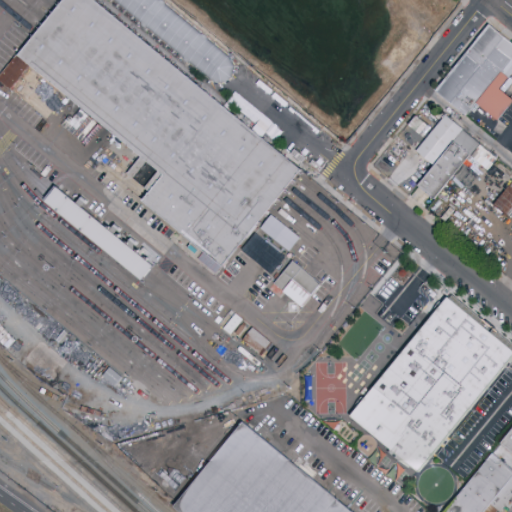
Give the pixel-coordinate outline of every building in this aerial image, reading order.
[(222,269),(142,203),(164,176),(18,57),(37,34),(46,23),(56,11),(64,1),(64,0),(90,0),(301,172),(296,177),(288,187),(281,196),(271,208),(262,219),(222,269)] [(116,0),(214,80),(218,81),(224,81),(228,80),(232,76),(235,72),(236,67),(236,62),(234,57),(165,0),(116,0)] [(511,104),(503,116),(500,120),(486,108),(480,103),(470,113),(460,105),(455,100),(454,100),(442,90),(440,89),(442,87),(480,38),(492,23),(497,27),(502,29),(510,34),(511,36),(511,77),(504,87),(511,95),(511,104)] [(14,88),(34,64),(20,53),(1,77),(14,88)] [(445,117),(416,152),(433,166),(416,186),(434,201),(470,158),(486,171),(496,159),(445,117)] [(156,192),(170,173),(146,155),(132,174),(156,192)] [(511,216),(504,209),(496,203),(503,194),(505,191),(511,183),(511,216)] [(45,203),(52,195),(56,189),(153,269),(148,275),(141,283),(45,203)] [(289,260),(275,277),(245,252),(259,236),(289,260)] [(322,284),(304,306),(277,284),(278,284),(296,259),(322,281),(324,282),(323,283),(322,284)] [(440,465),(430,477),(416,465),(384,439),(354,414),(361,405),(384,377),(411,343),(444,302),(450,294),(505,339),(509,343),(511,345),(511,361),(505,370),(477,404),(446,442),(453,448),(445,458),(440,465)] [(231,334),(243,320),(235,314),(223,328),(231,334)] [(271,343),(253,328),(243,340),(260,355),(271,343)] [(276,371),(287,356),(274,346),(263,360),(276,371)] [(104,375),(115,386),(122,378),(110,368),(104,375)] [(181,511),(173,505),(243,421),(353,511),(181,511)] [(511,448),(506,444),(503,442),(506,440),(511,432),(511,448)] [(409,467),(381,445),(371,458),(400,480),(409,467)] [(488,511),(449,511),(487,465),(496,454),(506,462),(509,464),(511,466),(511,483),(506,491),(488,511)] [(511,510),(509,507),(506,510),(504,511),(501,511),(495,506),(506,492),(511,483),(511,510)]
